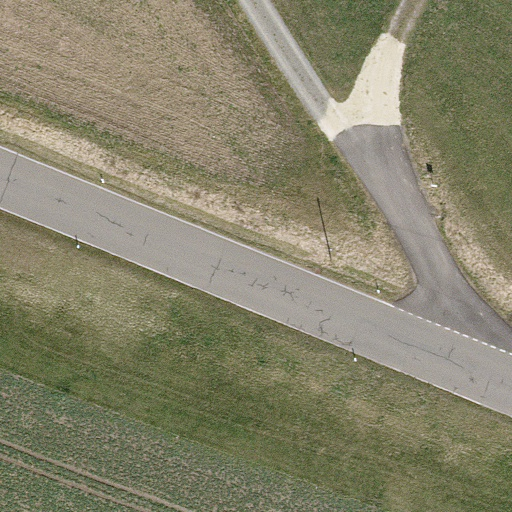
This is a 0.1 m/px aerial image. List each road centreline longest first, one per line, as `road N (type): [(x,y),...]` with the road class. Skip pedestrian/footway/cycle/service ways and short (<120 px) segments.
road 1 (tertiary): [(0,183),(511,391)]
road 2 (track): [(447,365),(452,318),(432,260),(250,0)]
road 3 (track): [(367,160),(391,69),(427,0)]
